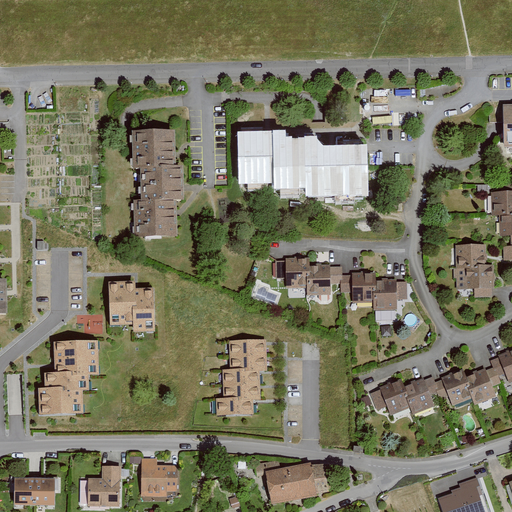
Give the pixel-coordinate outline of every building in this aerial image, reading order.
[(511,105),(501,106),(502,145),(511,144),(511,105)] [(130,237),(173,236),(172,201),(178,201),(177,166),(169,166),(168,129),(127,130),(128,169),(135,168),(136,199),(129,200),(130,237)] [(356,192),(355,151),(310,152),(309,143),(279,144),(279,136),(241,137),(242,181),(276,180),(276,186),(309,186),(309,194),(356,192)] [(501,247),(501,262),(511,262),(511,184),(498,184),(498,192),(490,192),(490,218),(497,218),(497,238),(508,238),(508,246),(501,247)] [(474,300),(492,300),(492,264),(486,264),(486,245),(454,245),(455,271),(464,271),(464,288),(474,288),(474,300)] [(402,282),(394,282),(394,280),(374,281),(373,273),(349,274),(349,277),(342,277),(342,268),(329,268),(328,265),(307,266),(307,260),(285,260),(285,263),(276,263),(277,278),(284,278),(284,289),(304,289),(304,297),(330,296),(330,285),(339,285),(339,295),(350,294),(350,303),(373,302),(373,311),(396,310),(395,297),(402,297),(402,282)] [(134,284),(110,285),(112,325),(135,324),(135,330),(155,330),(153,291),(134,291),(134,284)] [(265,342),(231,343),(232,371),(258,370),(266,370),(265,342)] [(95,345),(56,346),(57,375),(88,374),(96,374),(95,345)] [(511,349),(495,356),(497,359),(488,362),(491,369),(484,372),(482,367),(464,374),(462,368),(439,377),(440,380),(434,383),(432,377),(421,382),(419,377),(407,382),(409,384),(402,387),(399,380),(378,388),(379,392),(371,395),(376,408),(385,405),(389,415),(409,407),(412,414),(432,406),(428,397),(437,393),(440,399),(449,395),(452,404),(471,397),(474,403),(494,395),(491,388),(500,384),(497,376),(503,373),(507,382),(511,379),(511,349)] [(259,399),(258,370),(232,371),(224,371),(225,400),(252,399),(259,399)] [(89,390),(88,374),(57,375),(46,376),(47,391),(39,391),(40,415),(82,414),(81,390),(89,390)] [(252,414),(252,399),(225,400),(218,400),(218,415),(252,414)] [(154,459),(141,459),(140,496),(164,496),(164,492),(175,492),(176,465),(154,465),(154,459)] [(265,493),(268,504),(328,491),(322,465),(309,468),(307,462),(280,468),(278,460),(253,466),(259,494),(265,493)] [(100,478),(85,477),(85,506),(118,506),(119,467),(100,467),(100,478)] [(51,478),(11,478),(11,505),(51,505),(51,478)] [(480,486),(438,500),(442,511),(484,511),(479,495),(482,494),(480,486)] [(235,496),(227,499),(231,511),(239,508),(235,496)]
